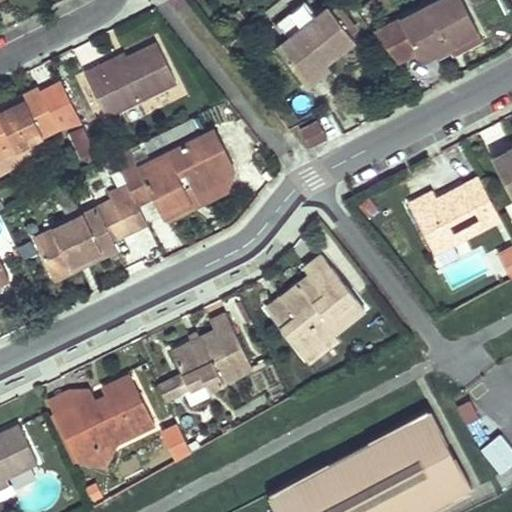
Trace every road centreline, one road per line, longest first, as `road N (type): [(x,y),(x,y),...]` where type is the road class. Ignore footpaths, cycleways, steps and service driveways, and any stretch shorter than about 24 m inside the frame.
road 1 (residential): [(0,365),(237,251),(310,179),(511,74)]
road 2 (residential): [(0,63),(113,0)]
